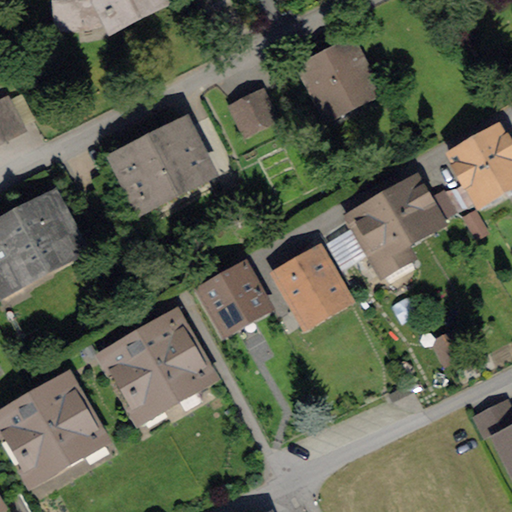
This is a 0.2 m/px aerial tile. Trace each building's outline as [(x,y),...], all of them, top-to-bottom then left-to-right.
[(160,0),(60,0),(62,28),(82,27),(82,23),(95,20),(107,16),(112,25),(160,0)] [(308,72),(329,114),(371,92),(350,51),(308,72)] [(248,133),(276,119),(265,95),(237,109),(248,133)] [(7,104),(0,107),(0,139),(21,129),(7,104)] [(183,130),(119,163),(141,205),(204,173),(183,130)] [(511,182),(511,154),(499,131),(449,159),(465,186),(457,190),(467,207),(511,182)] [(266,169),(284,205),(324,185),(306,149),(266,169)] [(418,182),(350,219),(381,275),(410,258),(403,245),(441,223),(430,203),(418,182)] [(430,203),(441,223),(457,215),(446,193),(430,203)] [(479,209),(466,214),(474,238),(487,234),(479,209)] [(0,288),(69,252),(46,211),(4,233),(0,225),(0,288)] [(306,324),(345,302),(318,254),(279,277),(306,324)] [(246,265),(197,293),(221,334),(269,307),(246,265)] [(141,416),(206,378),(174,324),(109,361),(141,416)] [(32,479),(98,441),(66,386),(1,424),(32,479)] [(479,420),(487,435),(511,422),(511,418),(506,406),(479,420)]
